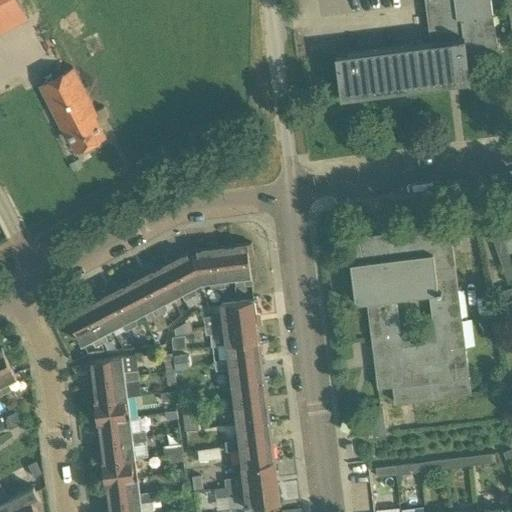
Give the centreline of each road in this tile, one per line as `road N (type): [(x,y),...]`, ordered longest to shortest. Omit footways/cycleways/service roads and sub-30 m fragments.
road 1 (residential): [(328,511),(288,193)]
road 2 (residential): [(17,292),(172,212),(288,193)]
road 3 (residential): [(66,511),(46,355),(17,292)]
road 4 (residential): [(288,193),(511,163)]
road 5 (residential): [(288,193),(270,0)]
